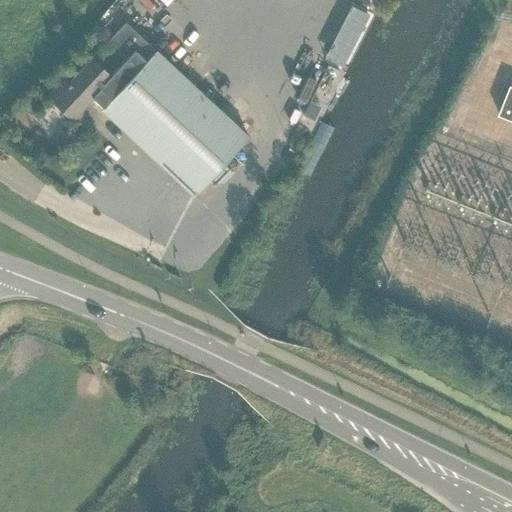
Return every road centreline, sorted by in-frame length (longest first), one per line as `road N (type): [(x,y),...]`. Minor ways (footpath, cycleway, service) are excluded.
road 1 (trunk): [(287,391),(0,268)]
road 2 (trunk): [(511,492),(287,391)]
road 3 (trunk): [(287,391),(312,415),(489,511)]
